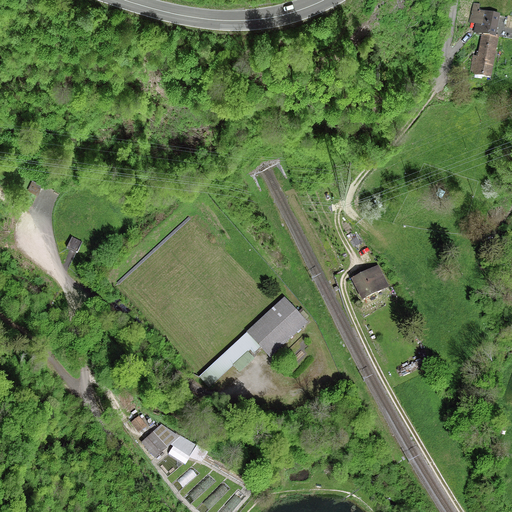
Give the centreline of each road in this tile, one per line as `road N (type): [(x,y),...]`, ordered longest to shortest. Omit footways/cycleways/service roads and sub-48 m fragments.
road 1 (track): [(0,72),(180,64),(261,46),(307,50),(337,34),(352,0)]
road 2 (track): [(346,192),(337,220),(354,254),(344,274),(347,296),(463,511)]
road 3 (track): [(455,0),(437,79),(346,192)]
road 4 (primary): [(323,0),(234,20),(124,0)]
